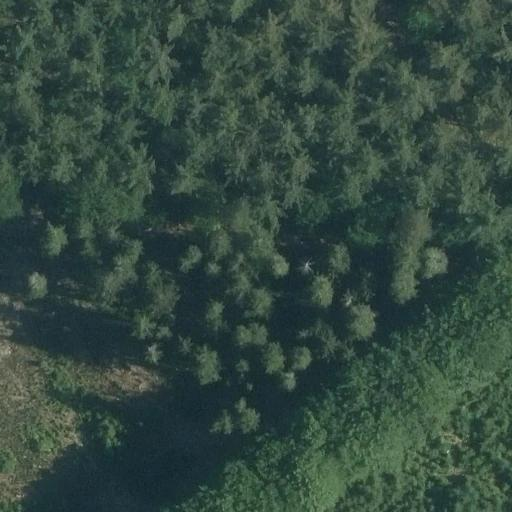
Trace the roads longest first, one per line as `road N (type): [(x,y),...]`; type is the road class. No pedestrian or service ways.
road 1 (track): [(0,229),(401,238),(511,257)]
road 2 (track): [(511,302),(253,511)]
road 3 (track): [(511,196),(407,0)]
